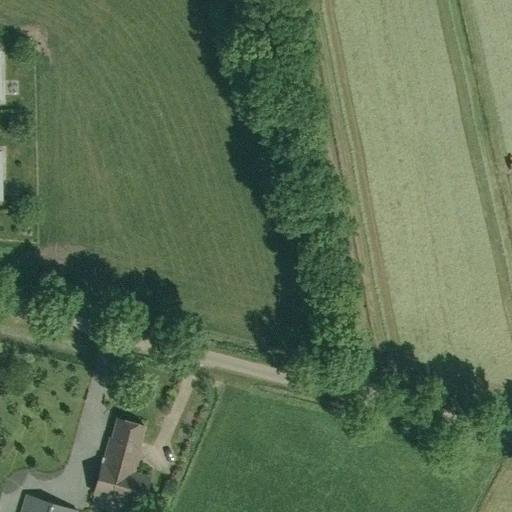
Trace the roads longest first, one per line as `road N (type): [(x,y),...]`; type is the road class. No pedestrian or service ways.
road 1 (unclassified): [(377,401),(307,0)]
road 2 (unclassified): [(377,401),(0,303)]
road 3 (unknown): [(115,333),(74,466),(58,478),(26,474),(11,483),(2,511)]
road 4 (unclassified): [(511,437),(377,401)]
